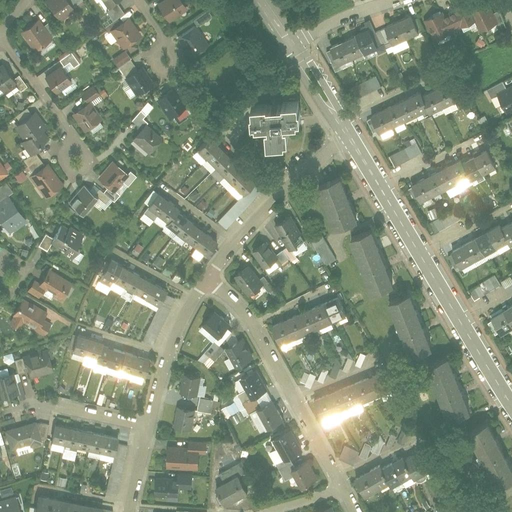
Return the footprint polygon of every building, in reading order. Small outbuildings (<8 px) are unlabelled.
[(44,0),(59,21),(74,10),(72,7),(82,0),(81,0),(44,0)] [(186,9),(180,0),(162,0),(157,4),(168,21),(186,9)] [(442,11),(424,19),(434,40),(448,34),(447,32),(476,19),(481,30),(498,23),(489,2),(472,10),(467,0),(466,0),(452,7),(454,12),(445,16),(442,11)] [(370,27),(327,46),(335,64),(375,47),(378,53),(416,36),(408,16),(372,32),(370,27)] [(38,17),(19,31),(33,50),(56,34),(48,22),(43,25),(38,17)] [(122,48),(141,35),(128,17),(110,30),(122,48)] [(209,44),(195,24),(176,37),(189,57),(209,44)] [(110,59),(116,67),(128,58),(122,49),(110,59)] [(0,87),(1,87),(4,91),(15,83),(1,63),(0,63),(0,87)] [(71,81),(59,65),(44,76),(56,92),(71,81)] [(124,77),(135,95),(153,83),(142,65),(124,77)] [(351,100),(379,86),(374,75),(345,88),(351,100)] [(415,93),(368,115),(376,133),(423,112),(425,116),(454,103),(445,84),(416,97),(415,93)] [(86,102),(71,113),(83,131),(102,117),(90,100),(99,94),(93,86),(81,94),(86,102)] [(156,99),(168,119),(187,107),(174,87),(156,99)] [(511,113),(511,88),(497,97),(508,116),(511,113)] [(266,126),(267,143),(284,141),(284,138),(288,138),(287,125),(284,125),(284,122),(297,121),(297,118),(301,118),(300,108),(298,108),(297,100),(283,101),(284,103),(267,104),(267,102),(252,103),(252,111),(250,111),(251,122),(255,121),(255,124),(269,123),(269,126),(266,126)] [(137,127),(143,120),(141,118),(151,106),(145,101),(129,120),(137,127)] [(35,109),(13,125),(23,139),(19,141),(28,155),(44,144),(43,142),(49,138),(43,129),(47,126),(35,109)] [(130,138),(147,153),(162,137),(145,122),(130,138)] [(405,147),(387,155),(392,166),(420,153),(413,137),(403,141),(405,147)] [(209,138),(193,152),(202,161),(218,146),(209,138)] [(218,146),(202,161),(211,170),(226,155),(218,146)] [(460,157),(409,183),(417,201),(467,176),(469,180),(495,167),(487,150),(463,162),(460,157)] [(226,155),(211,170),(219,179),(235,164),(226,155)] [(0,179),(9,173),(0,160),(0,179)] [(112,160),(97,177),(114,192),(129,175),(112,160)] [(43,198),(62,184),(47,163),(28,176),(43,198)] [(235,164),(219,179),(228,188),(243,173),(235,164)] [(17,182),(25,179),(21,171),(13,174),(17,182)] [(243,173),(228,188),(236,197),(252,182),(243,173)] [(348,198),(340,176),(319,184),(327,206),(348,198)] [(5,182),(0,186),(0,219),(10,232),(26,221),(8,195),(12,192),(5,182)] [(97,196),(83,185),(68,203),(82,214),(97,196)] [(155,192),(142,207),(153,215),(165,200),(155,192)] [(356,219),(348,198),(327,206),(335,227),(356,219)] [(165,200),(153,215),(163,223),(175,208),(165,200)] [(459,218),(452,208),(439,216),(433,206),(425,211),(431,220),(427,223),(433,233),(459,218)] [(175,208),(163,223),(173,231),(185,216),(175,208)] [(185,216),(173,231),(183,239),(195,224),(185,216)] [(300,241),(287,217),(274,225),(287,248),(300,241)] [(498,224),(448,251),(457,268),(506,242),(508,246),(511,243),(511,220),(500,227),(498,224)] [(76,245),(83,234),(69,225),(67,228),(60,224),(52,238),(45,233),(38,245),(46,250),(51,243),(63,250),(61,253),(71,259),(79,246),(76,245)] [(195,224),(183,239),(193,247),(205,232),(195,224)] [(383,257),(371,230),(350,239),(362,266),(383,257)] [(205,232),(193,247),(203,255),(215,240),(205,232)] [(319,233),(309,239),(324,264),(334,258),(319,233)] [(273,259),(261,242),(251,250),(262,266),(273,259)] [(109,256),(99,274),(111,280),(120,263),(109,256)] [(395,285),(383,257),(362,266),(374,294),(395,285)] [(120,263),(111,280),(122,287),(132,269),(120,263)] [(259,285),(246,267),(234,276),(247,294),(259,285)] [(34,278),(27,291),(38,298),(44,289),(61,299),(71,281),(49,268),(41,282),(34,278)] [(132,269),(122,287),(134,293),(143,276),(132,269)] [(466,288),(471,299),(499,285),(494,275),(466,288)] [(143,276),(134,293),(145,300),(155,282),(143,276)] [(155,282),(145,300),(157,306),(167,288),(155,282)] [(390,300),(400,327),(423,318),(413,292),(390,300)] [(23,298),(9,322),(18,327),(22,321),(43,334),(51,322),(43,317),(46,311),(23,298)] [(511,302),(488,318),(499,335),(511,327),(511,302)] [(321,303),(311,307),(319,325),(329,320),(321,303)] [(311,307),(302,312),(310,329),(319,325),(311,307)] [(302,312),(292,316),(300,334),(310,329),(302,312)] [(215,338),(226,325),(211,313),(200,327),(215,338)] [(292,316),(282,321),(290,338),(300,334),(292,316)] [(400,327),(410,354),(433,345),(423,318),(400,327)] [(282,321),(273,325),(281,343),(290,338),(282,321)] [(74,333),(69,352),(81,356),(87,337),(74,333)] [(87,337),(81,356),(94,359),(99,341),(87,337)] [(99,341),(94,359),(106,363),(112,344),(99,341)] [(213,341),(197,358),(207,367),(223,350),(213,341)] [(247,360),(238,341),(224,348),(233,366),(247,360)] [(112,344),(106,363),(119,367),(124,348),(112,344)] [(46,348),(22,355),(28,378),(53,370),(46,348)] [(124,348),(119,367),(131,370),(136,352),(124,348)] [(136,352),(131,370),(143,374),(149,356),(136,352)] [(354,365),(360,366),(363,355),(358,353),(354,365)] [(460,381),(449,354),(427,363),(438,390),(460,381)] [(265,392),(253,369),(237,378),(249,400),(265,392)] [(0,401),(2,401),(1,397),(18,393),(13,371),(0,374),(0,401)] [(198,376),(182,374),(178,395),(194,398),(198,376)] [(367,376),(356,381),(364,399),(375,394),(367,376)] [(356,381),(345,385),(353,403),(364,399),(356,381)] [(471,408),(460,381),(438,390),(449,418),(471,408)] [(345,385),(334,390),(342,408),(353,403),(345,385)] [(334,390),(323,395),(330,413),(342,408),(334,390)] [(323,395),(311,400),(319,418),(330,413),(323,395)] [(198,396),(194,409),(209,413),(210,408),(216,409),(218,401),(198,396)] [(233,401),(221,407),(226,416),(237,410),(233,401)] [(283,422),(274,403),(258,411),(266,429),(283,422)] [(191,411),(177,408),(172,429),(187,432),(191,411)] [(39,440),(33,421),(4,430),(11,449),(39,440)] [(503,449),(489,421),(467,433),(481,460),(503,449)] [(66,426),(54,424),(50,442),(62,445),(66,426)] [(79,429),(66,426),(62,445),(75,448),(79,429)] [(92,432),(79,429),(75,448),(88,450),(92,432)] [(105,434),(92,432),(88,450),(101,453),(105,434)] [(297,453),(287,432),(271,440),(281,461),(297,453)] [(118,437),(105,434),(101,453),(114,456),(118,437)] [(390,448),(394,436),(388,434),(385,446),(390,448)] [(375,436),(370,451),(377,454),(383,438),(375,436)] [(365,459),(370,444),(362,442),(358,456),(365,459)] [(336,458),(352,464),(357,450),(342,444),(336,458)] [(194,470),(195,449),(166,447),(165,469),(194,470)] [(511,479),(511,466),(503,449),(481,460),(495,488),(511,479)] [(417,470),(407,451),(398,456),(408,474),(417,470)] [(408,474),(398,456),(389,460),(400,479),(408,474)] [(400,479),(389,460),(381,465),(391,484),(400,479)] [(311,481),(302,464),(288,471),(296,488),(311,481)] [(391,484),(381,465),(372,470),(382,489),(391,484)] [(382,489),(372,470),(363,475),(373,493),(382,489)] [(373,493),(363,475),(354,479),(364,498),(373,493)] [(179,497),(180,479),(152,477),(151,495),(179,497)] [(235,477),(211,488),(218,503),(242,492),(235,477)] [(44,511),(48,497),(35,494),(30,511),(44,511)] [(0,511),(21,511),(18,496),(0,500),(0,511)] [(57,511),(61,500),(48,497),(44,511),(57,511)] [(71,511),(74,503),(61,500),(57,511),(71,511)] [(85,511),(87,505),(74,503),(71,511),(85,511)]
